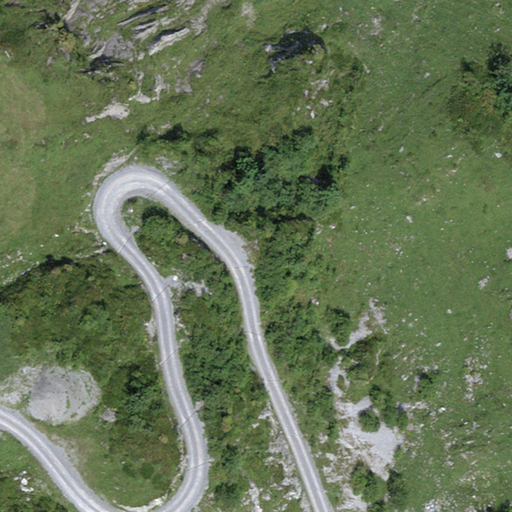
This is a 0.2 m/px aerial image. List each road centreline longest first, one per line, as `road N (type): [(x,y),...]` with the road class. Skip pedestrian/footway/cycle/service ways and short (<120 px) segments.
road 1 (track): [(321,511),(256,345),(240,266),(165,191),(137,180),(114,190),(106,215),(155,287),(196,456),(186,497),(171,511)]
road 2 (track): [(100,511),(29,434),(0,416)]
